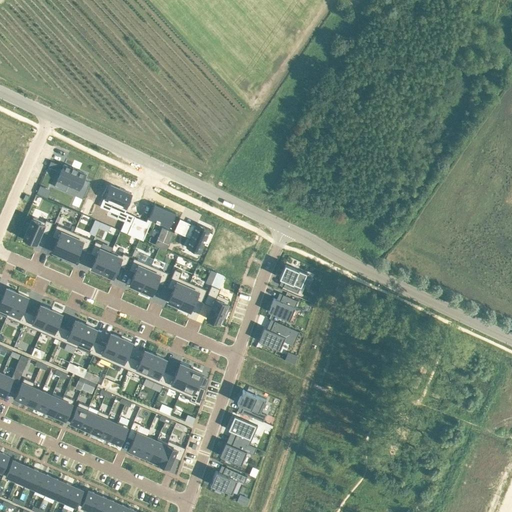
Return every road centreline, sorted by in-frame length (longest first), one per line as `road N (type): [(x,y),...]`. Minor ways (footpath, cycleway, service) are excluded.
road 1 (tertiary): [(286,229),(50,114)]
road 2 (residential): [(236,356),(0,253)]
road 3 (tertiary): [(511,339),(286,229)]
road 4 (residential): [(187,500),(0,419)]
road 5 (residential): [(236,356),(187,500)]
road 6 (residential): [(286,229),(236,356)]
road 7 (residential): [(50,114),(0,227)]
